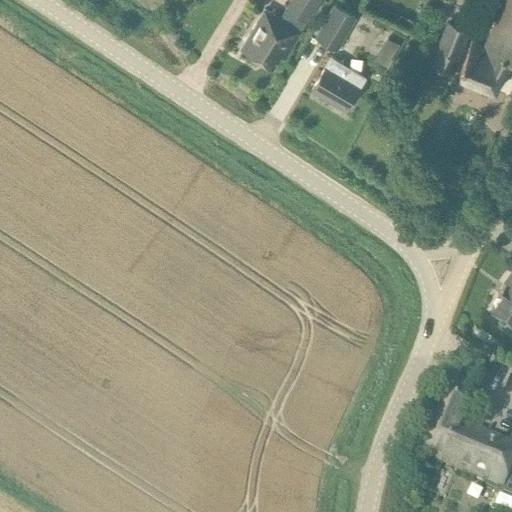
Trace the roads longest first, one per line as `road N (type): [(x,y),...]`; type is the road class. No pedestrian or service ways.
road 1 (tertiary): [(407,246),(39,0)]
road 2 (tertiary): [(366,511),(383,441),(432,315)]
